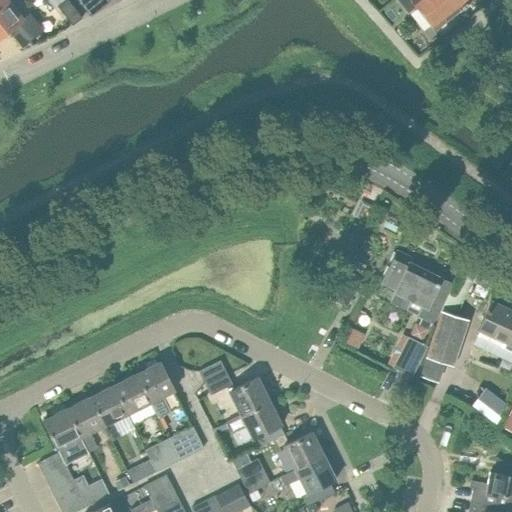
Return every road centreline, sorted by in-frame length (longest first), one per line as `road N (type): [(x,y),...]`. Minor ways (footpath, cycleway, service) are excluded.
road 1 (tertiary): [(0,276),(221,168),(298,150),(370,161),(511,258)]
road 2 (residential): [(433,511),(444,464),(424,432),(209,322),(174,327),(0,415)]
road 3 (residential): [(168,0),(0,82)]
